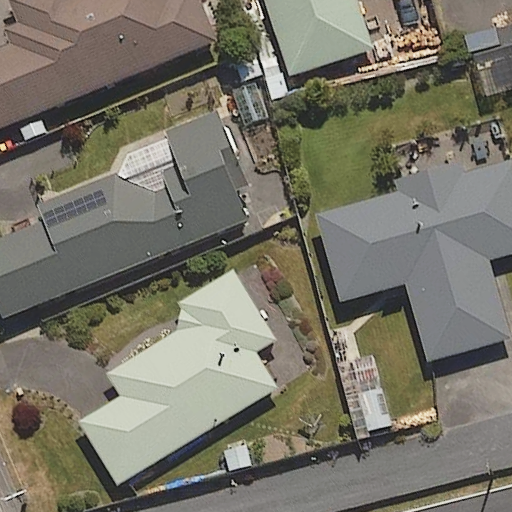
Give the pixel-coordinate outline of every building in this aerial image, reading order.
[(8,0),(18,22),(4,28),(11,44),(0,48),(0,130),(217,41),(200,0),(8,0)] [(264,0),(290,79),(373,52),(355,0),(264,0)] [(236,197),(248,193),(217,114),(116,154),(124,176),(38,210),(45,227),(0,244),(0,313),(3,321),(247,224),(236,197)] [(511,254),(511,155),(460,170),(458,163),(393,180),(397,193),(318,214),(342,302),(406,285),(427,362),(508,341),(487,261),(511,254)] [(276,340),(234,272),(177,306),(189,326),(109,375),(123,398),(80,424),(118,485),(277,388),(255,353),(276,340)] [(391,427),(372,357),(339,366),(358,436),(391,427)]
